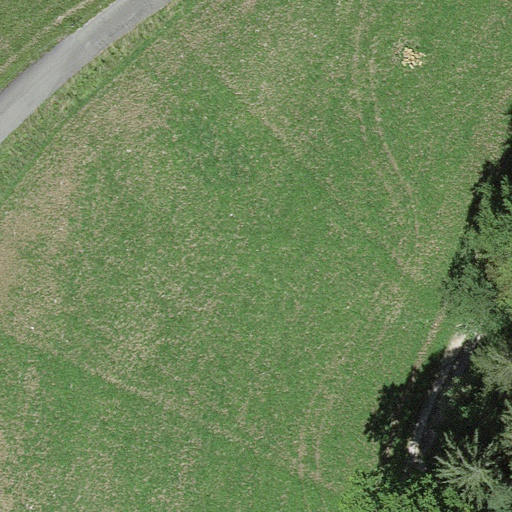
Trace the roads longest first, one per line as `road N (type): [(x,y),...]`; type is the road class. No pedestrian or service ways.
road 1 (track): [(511,259),(430,406),(410,511)]
road 2 (unclassified): [(152,0),(0,114)]
